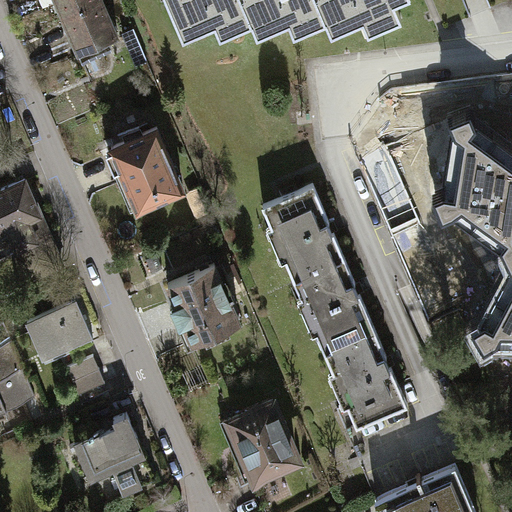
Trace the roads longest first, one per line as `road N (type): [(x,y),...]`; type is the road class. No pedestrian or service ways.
road 1 (residential): [(204,511),(0,27)]
road 2 (residential): [(511,54),(383,70),(351,81),(334,108)]
